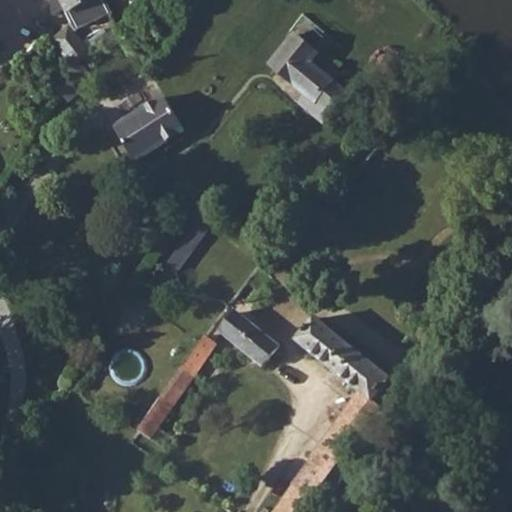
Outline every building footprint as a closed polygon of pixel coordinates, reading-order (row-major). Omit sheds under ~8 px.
[(50,0),(57,13),(67,8),(78,28),(112,11),(106,0),(50,0)] [(58,46),(79,69),(87,62),(99,50),(90,40),(85,45),(73,32),(58,46)] [(318,55),(295,36),(270,66),(306,96),(300,103),(323,122),(347,94),(311,64),(318,55)] [(66,93),(71,94),(75,93),(77,91),(78,89),(78,86),(81,89),(98,74),(87,62),(79,69),(70,78),(73,80),(70,80),(66,81),(64,83),(63,87),(64,90),(66,93)] [(123,95),(128,111),(143,106),(138,90),(123,95)] [(186,132),(164,96),(113,127),(136,163),(186,132)] [(184,268),(210,223),(199,216),(173,262),(184,268)] [(236,311),(220,332),(264,366),(279,347),(236,311)] [(315,317),(297,341),(359,391),(336,420),(342,425),(314,462),(310,459),(291,484),(295,487),(294,488),(313,503),(359,440),(368,428),(383,407),(375,402),(393,379),(315,317)] [(205,336),(190,358),(202,367),(218,345),(205,336)] [(502,352),(489,379),(484,390),(511,403),(511,400),(511,344),(507,342),(502,352)] [(161,399),(139,431),(150,439),(173,407),(161,399)] [(368,428),(359,440),(380,455),(389,443),(368,428)]
